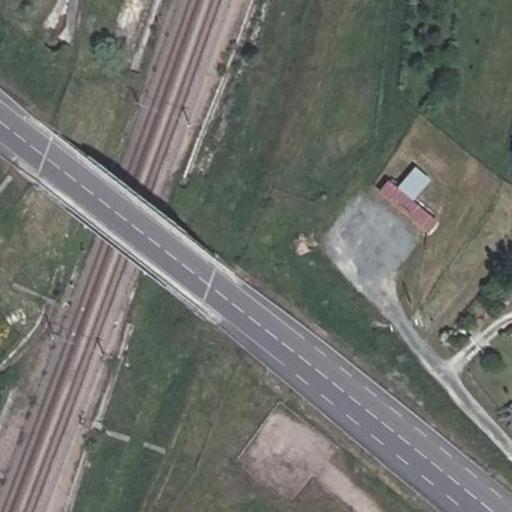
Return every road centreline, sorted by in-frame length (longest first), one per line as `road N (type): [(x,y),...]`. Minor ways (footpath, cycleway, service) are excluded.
road 1 (tertiary): [(495,511),(210,287)]
road 2 (tertiary): [(0,120),(210,287)]
